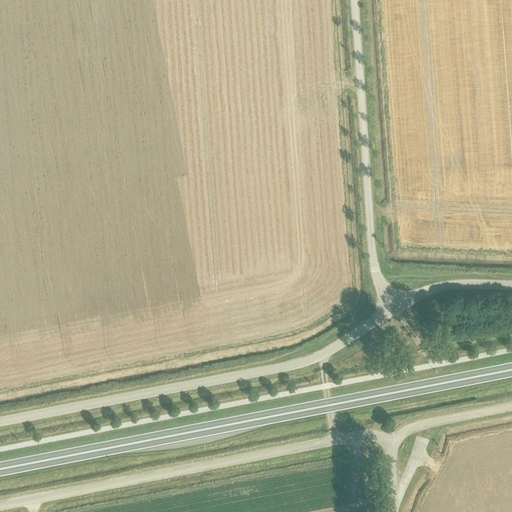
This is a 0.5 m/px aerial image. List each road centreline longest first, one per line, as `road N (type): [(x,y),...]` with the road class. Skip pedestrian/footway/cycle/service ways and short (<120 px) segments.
road 1 (trunk): [(0,469),(511,368)]
road 2 (unclassified): [(0,422),(302,362),(395,308)]
road 3 (unclassified): [(0,504),(336,439),(394,440)]
road 4 (unclassified): [(395,308),(374,271),(354,0)]
road 5 (unclassified): [(394,440),(407,428),(511,406)]
road 6 (unclassified): [(395,308),(449,285),(511,285)]
